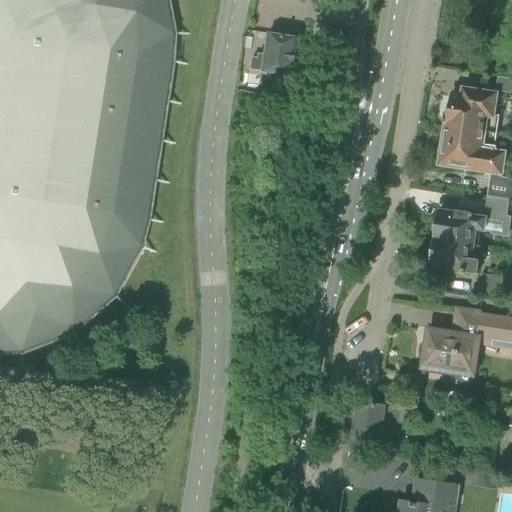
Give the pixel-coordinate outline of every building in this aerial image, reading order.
[(0,0),(0,353),(18,353),(21,370),(23,369),(20,353),(70,333),(78,348),(80,347),(71,332),(112,297),(125,308),(126,306),(113,296),(138,249),(155,254),(155,252),(139,247),(145,222),(162,224),(162,223),(146,220),(151,182),(168,185),(168,183),(152,181),(158,143),(174,145),(174,144),(158,141),(164,103),(180,106),(181,104),(164,101),(170,64),(186,66),(187,64),(170,62),(172,36),(189,35),(189,34),(172,34),(164,0),(0,0)] [(250,71),(274,75),(294,78),(299,40),(268,35),(264,56),(257,55),(257,59),(252,59),(250,71)] [(496,92),(511,94),(511,80),(498,78),(496,92)] [(447,124),(446,127),(496,135),(499,118),(496,117),(499,96),(464,91),(463,97),(452,95),(449,112),(448,112),(445,114),(443,118),(446,124),(447,124)] [(438,149),(436,164),(491,173),(487,198),(509,202),(511,202),(511,180),(500,179),(500,178),(503,178),(507,153),(496,152),(496,148),(494,148),(496,135),(446,127),(443,150),(438,149)] [(438,223),(436,239),(479,246),(481,232),(483,232),(485,220),(506,224),(509,202),(487,198),(484,220),(478,219),(479,217),(457,214),(456,216),(449,215),(448,214),(447,213),(446,212),(444,212),(443,212),(441,212),(440,212),(439,213),(438,214),(437,215),(437,217),(437,218),(437,219),(437,220),(437,221),(438,223)] [(479,246),(436,239),(433,259),(431,260),(430,261),(430,262),(430,263),(430,265),(430,266),(431,267),(431,268),(432,269),(434,270),(435,270),(436,271),(437,271),(438,270),(440,270),(441,269),(448,270),(447,272),(470,276),(470,274),(476,275),(478,263),(476,263),(479,246)] [(478,297),(500,301),(503,279),(481,276),(478,297)] [(428,332),(422,370),(442,373),(473,378),(478,346),(479,341),(511,345),(511,319),(477,314),(457,311),(455,326),(456,327),(455,336),(450,335),(450,333),(438,331),(437,333),(428,332)] [(395,437),(399,409),(378,406),(374,434),(395,437)] [(398,511),(454,511),(455,511),(458,487),(441,485),(421,482),(420,484),(416,483),(415,492),(418,497),(423,498),(422,506),(409,504),(400,503),(398,511)]
